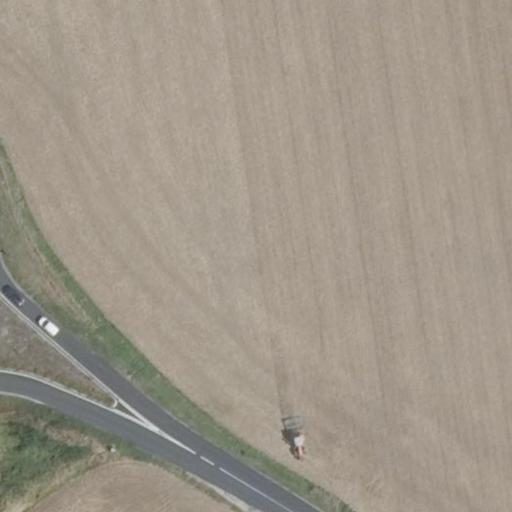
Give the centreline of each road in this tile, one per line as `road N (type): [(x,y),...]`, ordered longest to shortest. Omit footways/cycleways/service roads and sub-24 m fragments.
road 1 (tertiary): [(151,424),(0,284)]
road 2 (tertiary): [(284,511),(151,424)]
road 3 (tertiary): [(0,388),(151,424)]
